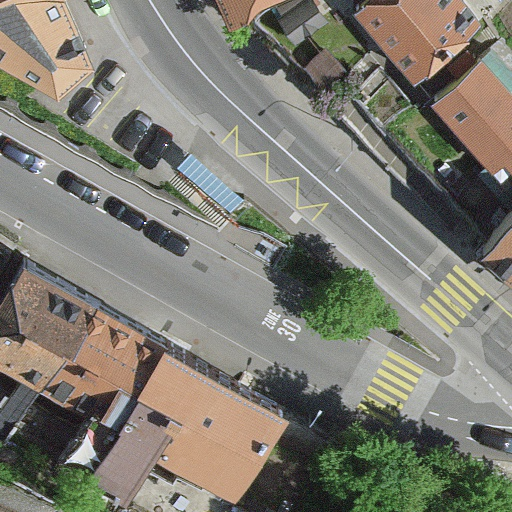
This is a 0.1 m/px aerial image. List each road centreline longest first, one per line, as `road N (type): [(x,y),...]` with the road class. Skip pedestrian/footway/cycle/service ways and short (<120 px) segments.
road 1 (residential): [(511,428),(465,421),(387,389),(0,171)]
road 2 (secondary): [(146,0),(212,91),(511,361)]
